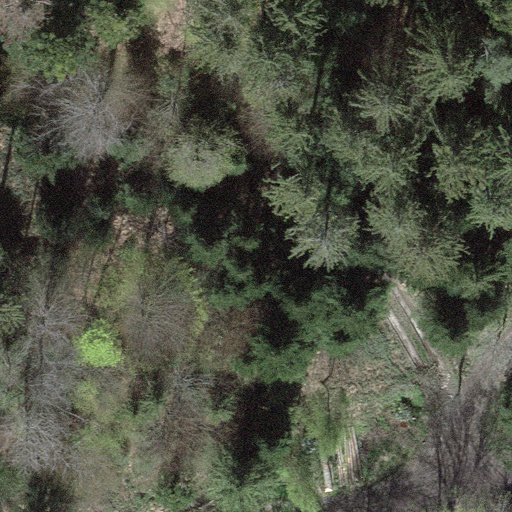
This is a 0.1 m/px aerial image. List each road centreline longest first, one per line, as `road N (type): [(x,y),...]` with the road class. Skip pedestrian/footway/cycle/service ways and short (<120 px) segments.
road 1 (track): [(356,511),(464,474),(511,492)]
road 2 (track): [(464,474),(511,331)]
